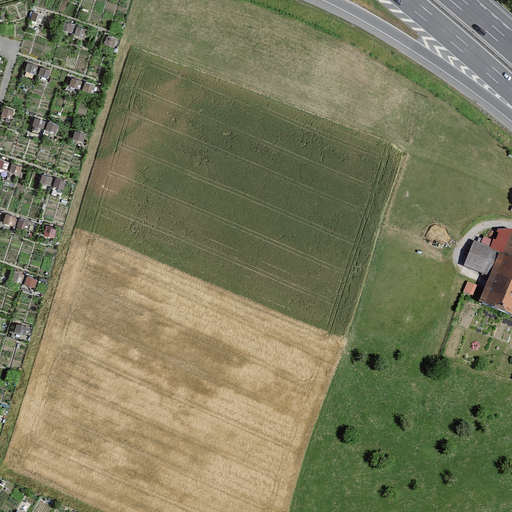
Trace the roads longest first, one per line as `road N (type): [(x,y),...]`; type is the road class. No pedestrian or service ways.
road 1 (motorway): [(332,0),(511,112)]
road 2 (motorway): [(408,0),(511,90)]
